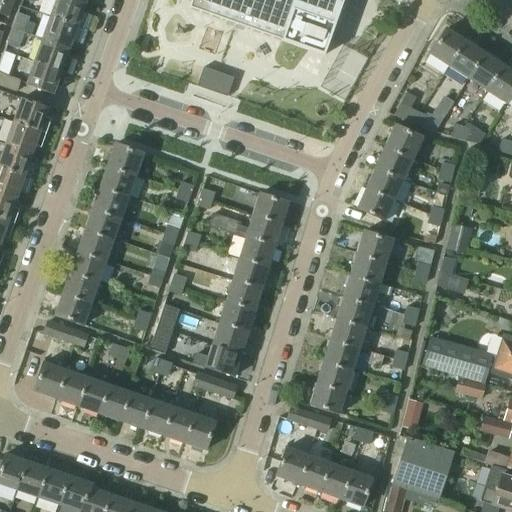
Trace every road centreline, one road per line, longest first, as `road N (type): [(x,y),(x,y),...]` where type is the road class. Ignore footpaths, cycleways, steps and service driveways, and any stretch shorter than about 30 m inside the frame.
road 1 (residential): [(233,499),(337,182),(427,0)]
road 2 (residential): [(0,363),(133,0)]
road 3 (residential): [(233,499),(0,425)]
